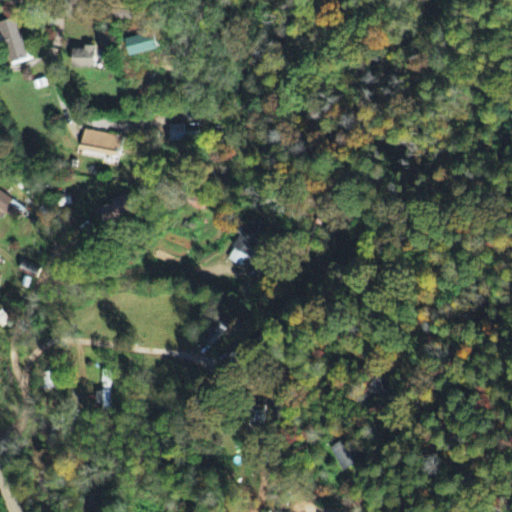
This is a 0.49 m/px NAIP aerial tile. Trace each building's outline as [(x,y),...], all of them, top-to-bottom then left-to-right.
[(0,24),(0,30),(11,66),(31,60),(27,46),(23,48),(14,20),(0,24)] [(155,53),(153,36),(126,40),(128,57),(155,53)] [(95,48),(85,48),(85,51),(73,51),(73,71),(95,70),(95,48)] [(81,153),(119,160),(123,139),(85,131),(81,153)] [(0,211),(18,221),(25,208),(0,194),(0,211)] [(132,213),(127,198),(99,206),(103,221),(132,213)] [(242,269),(268,227),(252,218),(247,227),(245,226),(225,259),(242,269)] [(98,393),(99,411),(110,411),(109,370),(102,370),(102,393),(98,393)] [(43,391),(56,391),(55,373),(42,374),(43,391)] [(361,462),(350,439),(331,448),(342,472),(361,462)]
